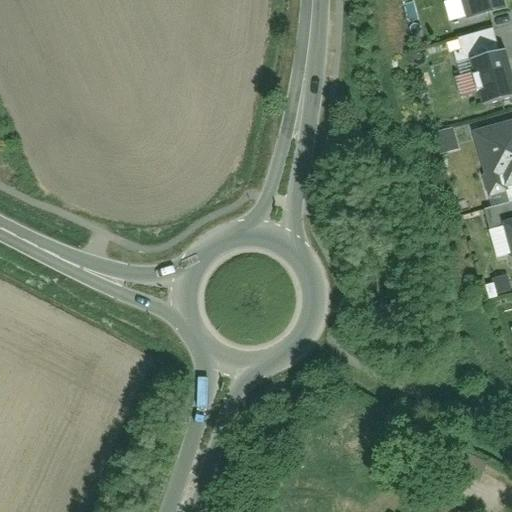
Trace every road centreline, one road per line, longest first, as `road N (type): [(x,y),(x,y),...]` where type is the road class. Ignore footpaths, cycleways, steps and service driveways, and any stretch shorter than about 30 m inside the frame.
road 1 (tertiary): [(298,253),(295,207),(318,0)]
road 2 (tertiary): [(310,0),(268,200),(248,234)]
road 3 (secondary): [(7,235),(189,328)]
road 4 (secondary): [(187,282),(94,265),(7,235)]
road 5 (secondary): [(233,366),(277,364),(310,335),(318,292),(298,253)]
road 6 (secondary): [(184,511),(233,366)]
